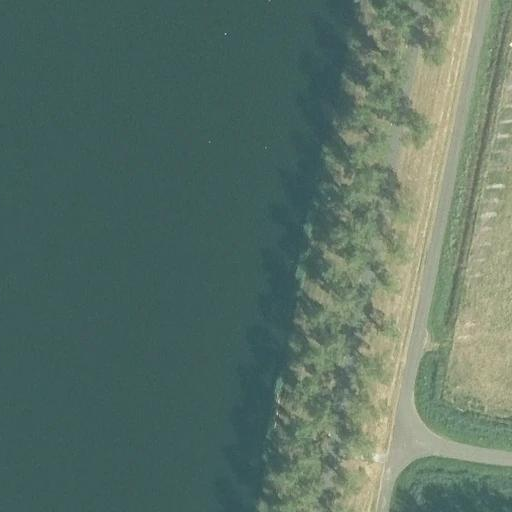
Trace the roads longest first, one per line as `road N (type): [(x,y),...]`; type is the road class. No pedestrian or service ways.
road 1 (unclassified): [(320,511),(421,0)]
road 2 (unclassified): [(398,436),(486,0)]
